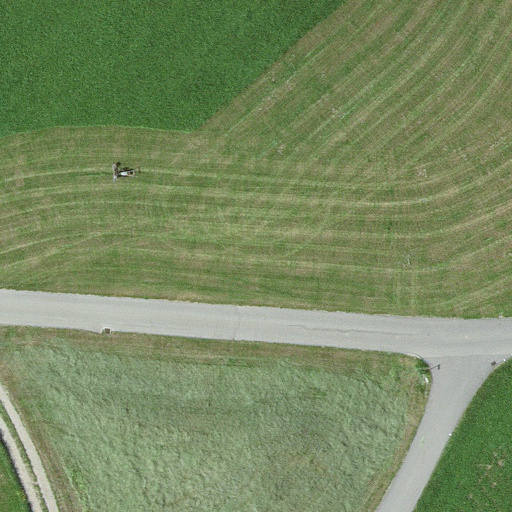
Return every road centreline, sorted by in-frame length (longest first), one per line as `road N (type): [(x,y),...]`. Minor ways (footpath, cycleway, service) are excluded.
road 1 (residential): [(476,340),(0,307)]
road 2 (unclassified): [(393,511),(476,340)]
